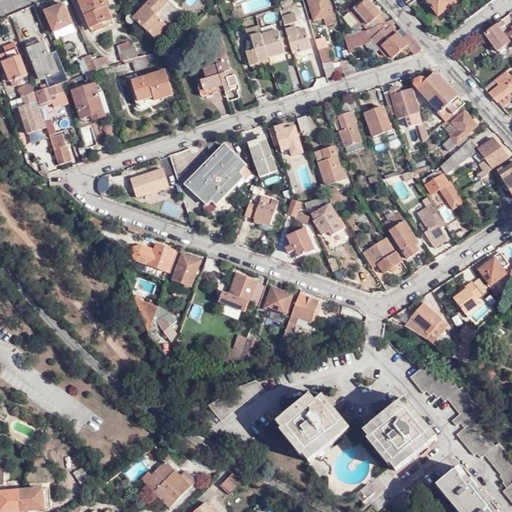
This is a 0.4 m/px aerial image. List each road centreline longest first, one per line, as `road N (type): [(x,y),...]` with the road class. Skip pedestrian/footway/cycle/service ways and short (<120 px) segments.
road 1 (residential): [(511,224),(377,301),(95,201),(82,180)]
road 2 (residential): [(436,54),(91,170),(82,180)]
